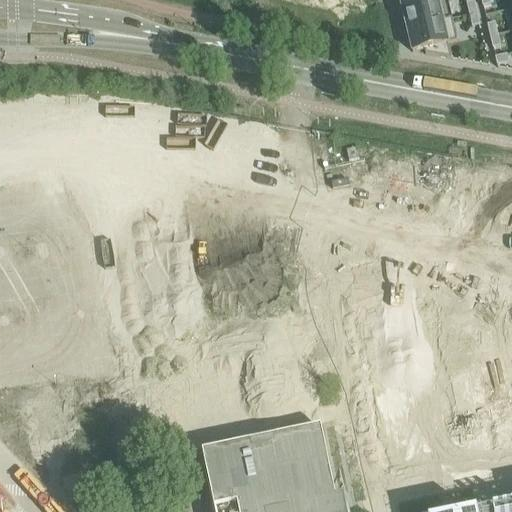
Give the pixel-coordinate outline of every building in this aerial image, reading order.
[(447,0),(446,0),(402,11),(408,33),(452,22),(447,0)] [(489,0),(480,0),(483,9),(491,7),(489,0)] [(475,4),(467,6),(469,18),(477,16),(475,4)] [(477,16),(469,18),(472,30),(480,28),(477,16)] [(452,22),(408,33),(413,54),(424,52),(426,57),(452,62),(448,46),(457,44),(452,22)] [(495,26),(487,27),(490,39),(498,37),(495,26)] [(498,37),(490,39),(493,51),(501,49),(498,37)] [(507,57),(495,60),(497,68),(509,65),(507,57)] [(349,166),(360,164),(357,153),(347,155),(349,166)] [(511,195),(500,193),(498,204),(511,206),(511,195)] [(349,266),(356,299),(406,288),(398,255),(349,266)] [(435,305),(367,315),(389,470),(452,461),(432,327),(438,326),(435,305)] [(198,356),(212,428),(319,408),(306,336),(198,356)] [(482,369),(500,452),(511,449),(511,409),(502,365),(482,369)] [(54,401),(31,405),(39,448),(63,444),(54,401)] [(322,431),(203,456),(214,511),(347,511),(344,500),(337,501),(322,431)]
